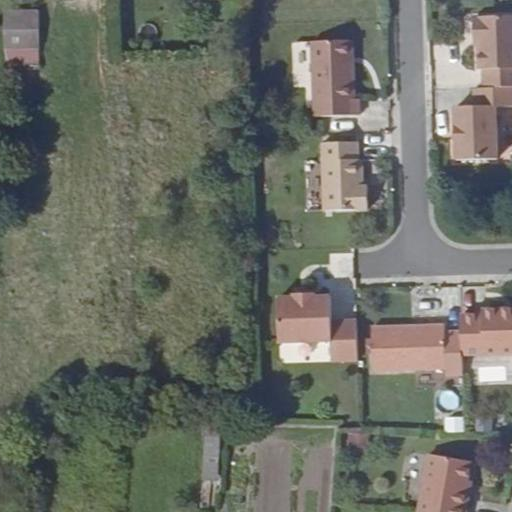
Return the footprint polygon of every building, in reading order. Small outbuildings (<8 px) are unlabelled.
[(38,10),(5,11),(6,46),(40,45),(38,10)] [(511,16),(475,18),(476,38),(480,38),(480,45),(481,70),(485,70),(485,88),(511,87),(511,16)] [(349,41),(312,42),(314,117),(359,116),(359,99),(354,99),(353,64),(349,64),(349,41)] [(511,87),(485,88),(476,89),(476,106),(457,107),(458,160),(498,159),(497,107),(511,106),(511,87)] [(358,142),(322,143),(324,210),(368,210),(367,186),(363,186),(362,160),(359,160),(358,142)] [(294,298),(279,298),(280,343),(333,341),(334,361),(359,361),(357,321),(332,322),(332,297),(317,297),(316,294),(294,295),(294,298)] [(483,314),(461,315),(463,355),(511,353),(511,308),(511,312),(501,313),(501,309),(483,309),(483,314)] [(445,325),(373,328),(374,371),(447,368),(445,325)] [(439,408),(453,411),(457,393),(443,390),(439,408)] [(462,416),(445,416),(445,431),(462,431),(462,416)] [(366,450),(366,436),(347,435),(347,450),(366,450)] [(203,480),(218,480),(217,436),(202,436),(203,480)] [(427,458),(417,511),(467,511),(470,495),(466,495),(468,481),(471,465),(427,458)]
